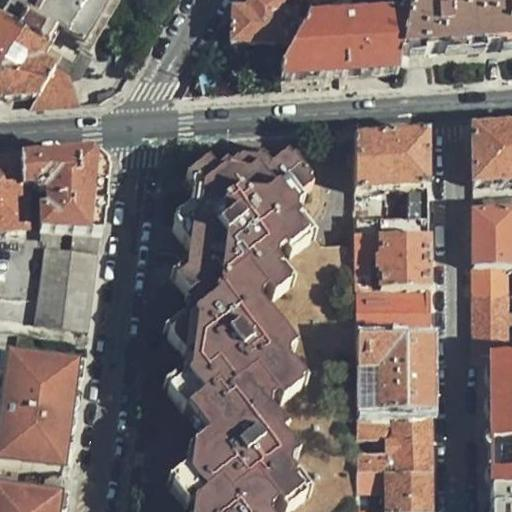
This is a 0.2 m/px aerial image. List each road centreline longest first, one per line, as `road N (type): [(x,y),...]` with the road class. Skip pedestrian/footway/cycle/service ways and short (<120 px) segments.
road 1 (residential): [(451,106),(453,511)]
road 2 (residential): [(97,511),(142,127)]
road 3 (tertiary): [(142,127),(451,106)]
road 4 (residential): [(208,0),(154,90),(142,127)]
road 5 (tertiary): [(0,136),(142,127)]
